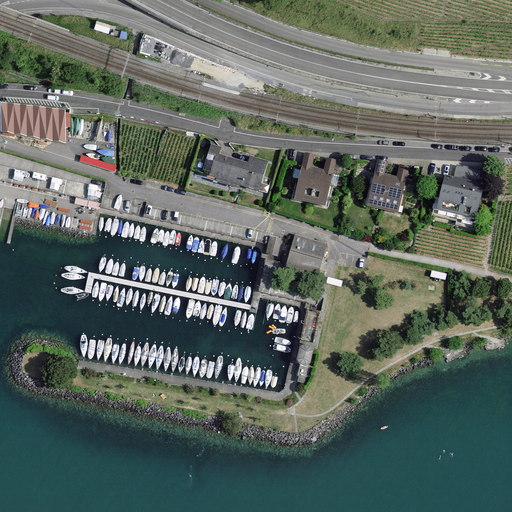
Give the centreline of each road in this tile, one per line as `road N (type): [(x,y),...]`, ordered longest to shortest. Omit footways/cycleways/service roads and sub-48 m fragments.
road 1 (residential): [(0,92),(102,103),(287,145),(511,157)]
road 2 (tertiary): [(89,5),(144,18),(312,84),(447,108),(511,107)]
road 3 (primary): [(157,0),(320,65),(511,92)]
road 4 (tertiary): [(511,72),(313,40),(207,0)]
